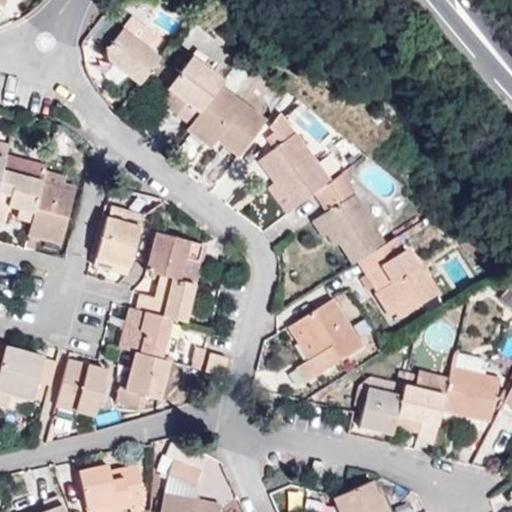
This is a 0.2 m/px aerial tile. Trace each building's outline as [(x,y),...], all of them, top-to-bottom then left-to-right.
[(141,8),(146,0),(132,0),(131,1),(141,8)] [(123,91),(146,62),(141,58),(146,51),(118,30),(97,58),(98,72),(123,91)] [(206,89),(209,84),(176,60),(152,92),(172,106),(163,119),(175,127),(180,122),(206,89)] [(226,159),(251,124),(206,89),(180,122),(211,146),(226,159)] [(175,127),(174,129),(205,153),(211,146),(180,122),(175,127)] [(245,164),(281,211),(302,195),(318,182),(281,136),(245,164)] [(381,240),(416,217),(395,199),(395,191),(351,156),(327,175),(377,242),(381,240)] [(0,176),(29,185),(35,166),(0,157),(0,176)] [(377,242),(327,175),(318,182),(302,195),(315,211),(308,217),(320,233),(327,243),(344,264),(346,262),(377,242)] [(0,209),(9,211),(7,222),(19,225),(29,188),(29,185),(0,176),(0,209)] [(19,225),(17,236),(42,244),(47,229),(49,230),(58,195),(29,188),(19,225)] [(94,223),(126,231),(129,220),(97,212),(94,223)] [(312,239),(315,237),(320,233),(308,217),(300,222),(312,239)] [(114,275),(126,231),(94,223),(91,222),(82,260),(98,264),(96,271),(114,275)] [(128,272),(133,274),(145,277),(161,282),(167,261),(175,265),(181,265),(187,242),(139,230),(128,272)] [(321,246),(327,243),(320,233),(315,237),(321,246)] [(389,252),(381,240),(377,242),(346,262),(366,292),(363,293),(376,312),(389,303),(398,313),(427,294),(408,266),(405,267),(392,250),(389,252)] [(161,282),(171,284),(175,265),(167,261),(161,282)] [(168,324),(178,287),(171,284),(161,282),(145,277),(140,298),(126,296),(123,312),(158,322),(168,324)] [(338,297),(356,323),(365,316),(348,290),(338,297)] [(354,346),(323,299),(287,322),(307,353),(299,359),(286,367),(296,382),(354,346)] [(389,303),(376,312),(383,322),(398,313),(389,303)] [(123,312),(116,310),(105,350),(125,356),(148,361),(158,322),(123,312)] [(366,345),(379,339),(368,319),(356,325),(366,345)] [(158,364),(170,325),(168,324),(158,322),(148,361),(158,364)] [(287,322),(277,328),(299,359),(307,353),(287,322)] [(189,368),(194,351),(183,348),(179,365),(189,368)] [(32,363),(0,354),(0,399),(20,406),(32,363)] [(193,375),(211,379),(216,360),(198,355),(193,375)] [(148,361),(125,356),(116,394),(147,402),(158,364),(148,361)] [(67,357),(55,406),(93,414),(106,366),(67,357)] [(442,361),(437,376),(464,384),(468,367),(442,361)] [(511,365),(493,402),(511,411),(511,365)] [(403,386),(433,393),(436,382),(406,375),(403,386)] [(433,393),(428,418),(472,430),(481,389),(437,376),(436,382),(433,393)] [(405,441),(421,444),(428,418),(433,393),(394,384),(391,393),(387,417),(409,421),(407,433),(405,441)] [(348,425),(383,432),(385,427),(387,417),(391,393),(356,387),(348,425)] [(385,427),(407,433),(409,421),(387,417),(385,427)] [(158,482),(187,490),(192,473),(162,465),(158,482)] [(112,502),(114,508),(131,505),(129,498),(133,498),(127,469),(110,473),(112,482),(99,484),(97,476),(96,467),(65,475),(73,511),(112,502)] [(112,482),(110,473),(97,476),(99,484),(112,482)] [(327,497),(321,496),(327,511),(367,511),(355,485),(327,497)] [(150,511),(210,511),(154,498),(150,511)] [(37,509),(29,511),(53,511),(48,500),(36,505),(37,509)] [(109,511),(114,511),(114,508),(112,502),(73,511),(109,511)]
